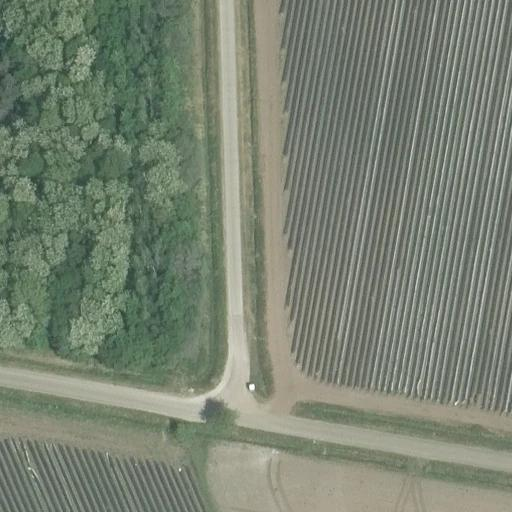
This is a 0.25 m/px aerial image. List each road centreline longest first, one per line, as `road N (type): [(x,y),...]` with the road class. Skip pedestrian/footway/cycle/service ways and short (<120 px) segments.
road 1 (unclassified): [(231,416),(226,0)]
road 2 (unclassified): [(511,463),(231,416)]
road 3 (unclassified): [(231,416),(0,376)]
